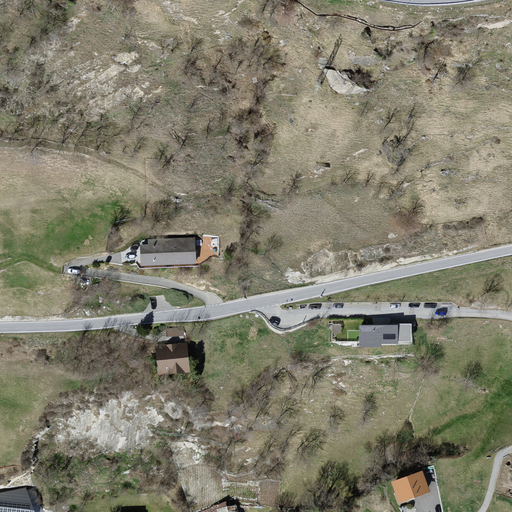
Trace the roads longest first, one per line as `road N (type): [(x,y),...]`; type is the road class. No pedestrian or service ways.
road 1 (tertiary): [(0,329),(269,305)]
road 2 (tertiary): [(269,305),(511,252)]
road 3 (residential): [(269,305),(285,316),(511,318)]
